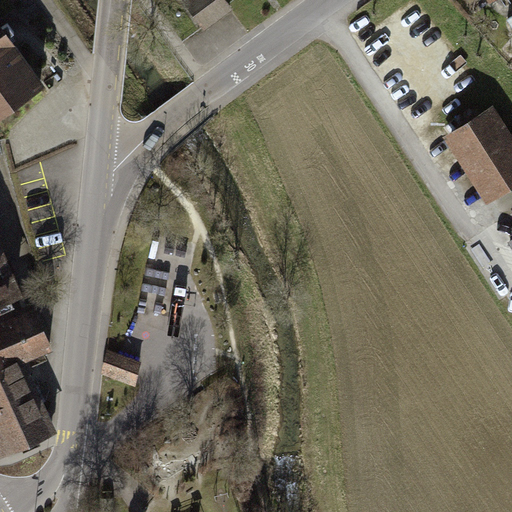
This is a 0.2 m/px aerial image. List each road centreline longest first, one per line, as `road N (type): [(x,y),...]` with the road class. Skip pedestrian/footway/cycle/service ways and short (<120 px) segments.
road 1 (tertiary): [(99,170),(69,457),(41,511)]
road 2 (residential): [(99,170),(115,171),(336,0)]
road 3 (tertiary): [(116,0),(99,170)]
